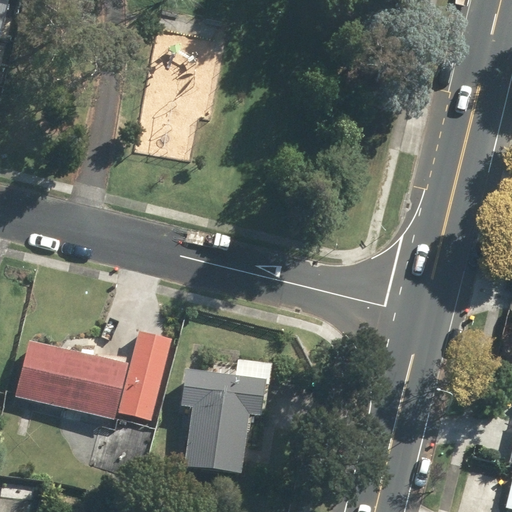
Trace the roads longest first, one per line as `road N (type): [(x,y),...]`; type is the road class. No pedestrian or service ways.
road 1 (residential): [(0,210),(420,314)]
road 2 (secondary): [(499,0),(420,314)]
road 3 (secondary): [(420,314),(373,511)]
